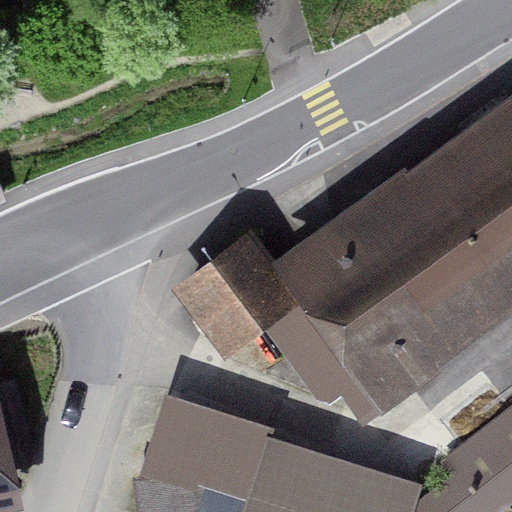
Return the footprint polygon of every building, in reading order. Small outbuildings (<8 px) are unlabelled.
[(511,272),(511,81),(266,268),(358,389),(511,272)] [(243,246),(188,282),(236,353),(291,316),(243,246)] [(0,391),(0,496),(20,492),(0,391)] [(414,500),(423,511),(493,511),(511,498),(511,401),(441,455),(452,471),(414,500)] [(422,474),(267,427),(241,511),(410,511),(414,500),(422,474)] [(216,511),(212,465),(136,473),(140,511),(216,511)]
